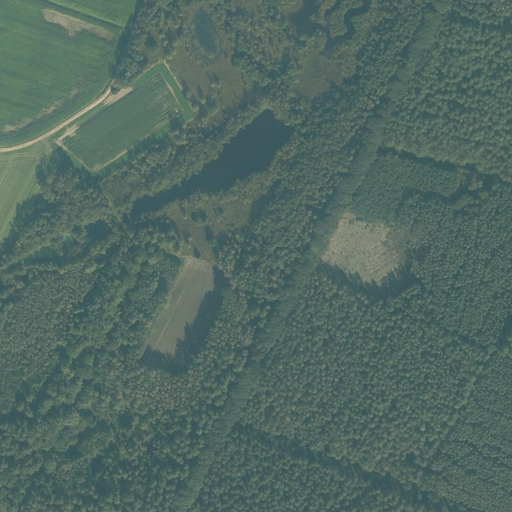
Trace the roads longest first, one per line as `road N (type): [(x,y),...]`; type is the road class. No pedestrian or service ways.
road 1 (track): [(231,418),(377,138)]
road 2 (track): [(145,0),(100,101),(20,147),(0,150)]
road 3 (track): [(414,489),(511,312)]
road 4 (track): [(231,418),(414,489)]
road 5 (track): [(450,0),(377,138)]
